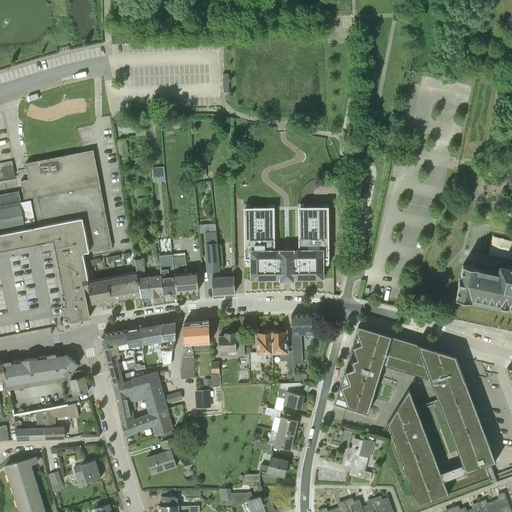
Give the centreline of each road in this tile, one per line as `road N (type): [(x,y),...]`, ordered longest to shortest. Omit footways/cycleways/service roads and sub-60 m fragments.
road 1 (residential): [(82,335),(219,305),(345,306)]
road 2 (residential): [(304,511),(306,471),(345,306)]
road 3 (residential): [(511,355),(345,306)]
